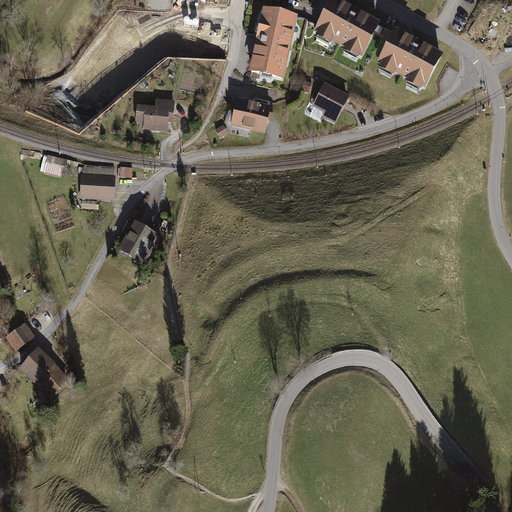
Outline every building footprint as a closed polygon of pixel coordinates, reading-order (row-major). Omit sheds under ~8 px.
[(228,8),(228,0),(196,0),(196,5),(228,8)] [(382,26),(335,0),(317,34),(364,59),(382,26)] [(294,20),(260,13),(247,75),(282,82),(294,20)] [(180,16),(178,24),(196,29),(198,21),(180,16)] [(227,56),(231,30),(209,26),(205,52),(227,56)] [(440,58),(395,36),(379,66),(423,90),(440,58)] [(310,85),(302,84),(301,91),(309,92),(310,85)] [(321,119),(335,125),(347,99),(341,97),(342,94),(322,84),(310,109),(323,115),(321,119)] [(145,124),(144,129),(165,131),(166,123),(171,123),(173,105),(156,103),(155,110),(140,108),(138,123),(145,124)] [(255,106),(239,103),(235,125),(238,126),(237,129),(252,132),(252,129),(264,131),(266,123),(270,124),(272,115),(268,115),(270,106),(256,103),(255,106)] [(212,132),(218,141),(227,135),(221,126),(212,132)] [(63,179),(67,161),(45,156),(40,174),(63,179)] [(115,169),(82,168),(81,201),(114,202),(115,169)] [(133,169),(121,169),(120,178),(132,179),(133,169)] [(159,238),(135,224),(118,253),(143,267),(159,238)] [(7,341),(16,353),(36,339),(26,326),(7,341)] [(71,379),(40,350),(20,372),(51,400),(71,379)]
